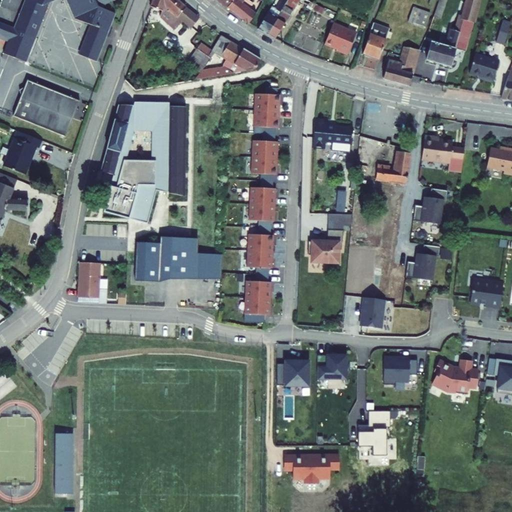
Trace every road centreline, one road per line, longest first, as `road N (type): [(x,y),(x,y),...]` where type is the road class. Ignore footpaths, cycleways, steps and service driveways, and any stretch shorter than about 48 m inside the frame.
road 1 (residential): [(48,299),(61,275),(87,148),(140,0)]
road 2 (residential): [(282,330),(304,68)]
road 3 (residential): [(48,299),(71,312),(187,318),(250,335),(282,330)]
road 4 (residential): [(511,335),(453,327),(423,344),(282,330)]
road 5 (tertiary): [(304,68),(392,95),(511,114)]
road 6 (unknown): [(423,101),(405,250)]
road 7 (tertiary): [(196,0),(235,32),(304,68)]
